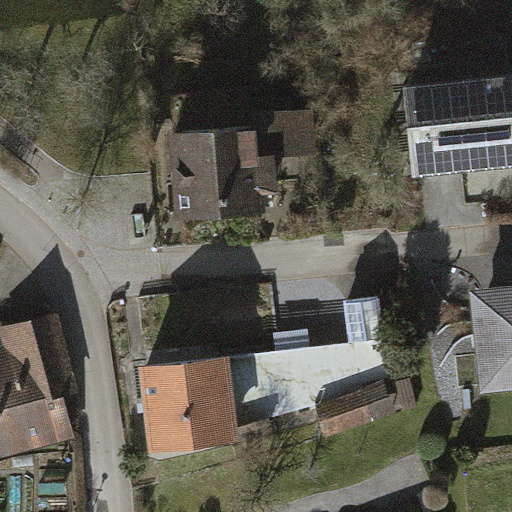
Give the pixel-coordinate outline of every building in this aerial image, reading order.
[(511,75),(415,85),(424,168),(511,159),(511,75)] [(263,128),(175,135),(183,216),(269,209),(267,186),(282,184),(280,155),(318,152),(315,110),(262,115),(263,128)] [(511,390),(511,290),(475,294),(485,393),(511,390)] [(357,342),(147,363),(155,443),(242,436),(241,424),(317,404),(392,373),(383,297),(351,301),(357,342)] [(77,388),(59,314),(18,324),(29,369),(0,375),(0,433),(4,449),(74,432),(65,391),(77,388)] [(365,390),(321,405),(332,434),(376,418),(365,390)]
